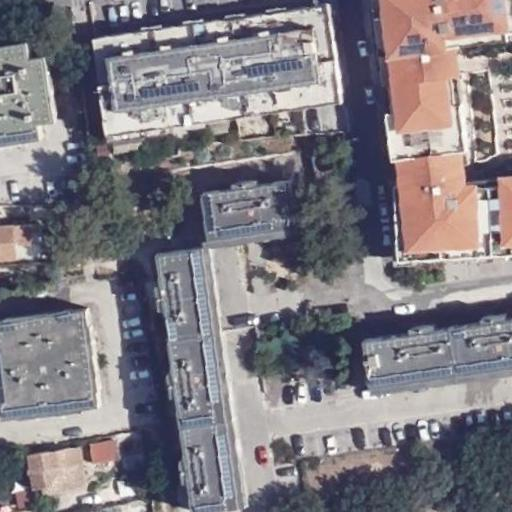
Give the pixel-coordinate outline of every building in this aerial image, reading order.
[(466,144),(473,143),(463,64),(460,38),(511,31),(511,0),(376,0),(385,68),(395,151),(466,144)] [(337,40),(330,1),(92,34),(110,138),(347,97),(337,40)] [(0,147),(46,141),(43,125),(61,122),(58,104),(49,105),(47,92),(56,90),(52,58),(34,60),(33,46),(0,50),(0,147)] [(58,104),(56,90),(47,92),(49,105),(58,104)] [(466,144),(395,151),(401,257),(497,247),(494,181),(481,183),(480,174),(468,175),(467,163),(466,144)] [(511,168),(503,169),(503,182),(494,181),(497,247),(511,246),(511,168)] [(203,191),(210,238),(223,236),(297,225),(290,178),(260,183),(254,184),(254,178),(238,181),(239,186),(234,186),(233,187),(203,191)] [(32,223),(0,225),(0,256),(16,256),(15,246),(33,245),(32,223)] [(298,233),(297,225),(223,236),(210,238),(211,245),(211,247),(260,239),(298,233)] [(34,256),(33,245),(15,246),(16,256),(34,256)] [(177,389),(177,394),(177,395),(187,457),(188,462),(182,463),(181,464),(183,477),(189,476),(190,480),(190,481),(195,511),(242,504),(233,442),(203,245),(156,253),(161,285),(161,290),(155,290),(158,304),(164,304),(164,308),(174,371),(175,376),(170,378),(169,378),(171,390),(177,389)] [(211,245),(203,245),(242,504),(250,503),(242,448),(229,366),(218,292),(211,247),(211,245)] [(6,384),(0,384),(0,403),(3,404),(4,419),(21,417),(21,420),(86,411),(86,407),(100,405),(99,389),(101,389),(97,355),(86,357),(85,345),(95,344),(92,325),(89,326),(87,308),(72,311),(71,308),(7,317),(7,320),(0,321),(0,371),(4,371),(6,384)] [(375,394),(511,372),(511,325),(510,326),(505,326),(505,323),(504,320),(490,323),(491,328),(486,329),(485,330),(439,337),(435,337),(434,331),(421,334),(420,334),(421,340),(416,340),(415,340),(368,348),(375,394)] [(97,355),(95,344),(85,345),(86,357),(97,355)] [(511,372),(375,394),(376,401),(428,393),(502,382),(511,380),(511,372)] [(97,462),(119,459),(116,440),(95,444),(97,462)] [(52,485),(53,493),(89,487),(82,446),(30,455),(32,467),(31,468),(30,470),(30,471),(31,472),(32,473),(34,473),(36,488),(45,487),(52,485)] [(46,493),(53,493),(52,485),(45,487),(46,493)]
